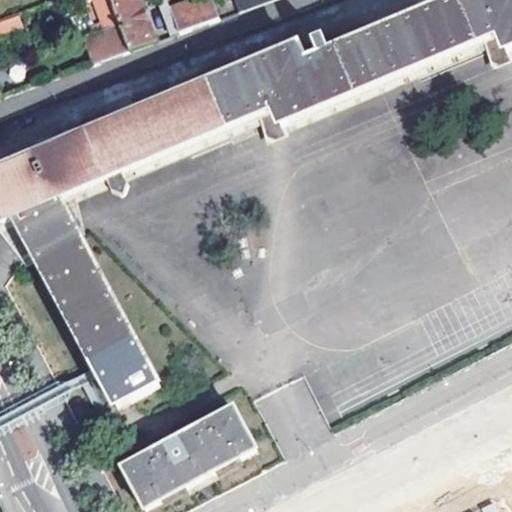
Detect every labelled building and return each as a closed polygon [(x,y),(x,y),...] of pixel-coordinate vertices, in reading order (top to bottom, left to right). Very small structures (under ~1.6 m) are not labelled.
[(25,238),(40,266),(99,375),(119,411),(163,389),(63,205),(107,185),(111,194),(119,198),(124,197),(128,186),(126,179),(275,114),(282,131),(501,40),(507,57),(511,54),(511,0),(473,0),(308,69),(301,53),(108,134),(103,120),(84,129),(89,142),(0,179),(0,228),(1,230),(17,223),(25,238)] [(93,0),(105,31),(120,26),(110,0),(93,0)] [(110,0),(120,26),(130,54),(155,45),(138,0),(110,0)] [(201,0),(171,12),(180,36),(218,22),(210,0),(201,0)] [(231,0),(237,15),(278,0),(231,0)] [(130,54),(120,26),(105,31),(82,39),(92,68),(130,55),(130,54)] [(29,271),(40,266),(25,238),(17,223),(1,230),(0,228),(0,237),(21,262),(29,271)] [(126,473),(145,511),(152,511),(258,456),(237,414),(126,473)]
